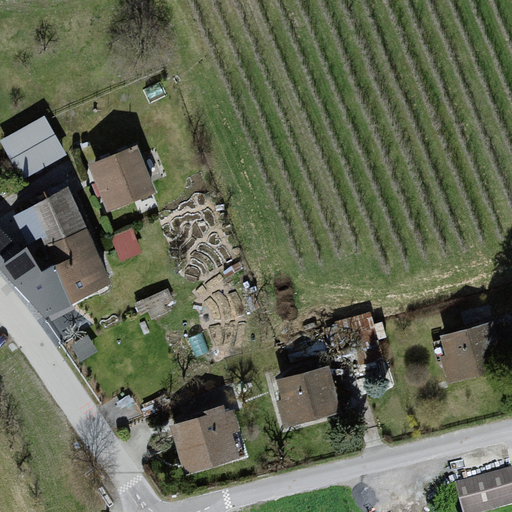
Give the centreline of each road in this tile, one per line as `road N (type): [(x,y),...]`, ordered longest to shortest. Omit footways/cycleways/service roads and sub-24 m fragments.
road 1 (unclassified): [(511,434),(206,511)]
road 2 (track): [(402,0),(511,277)]
road 3 (unclassified): [(146,511),(0,306)]
